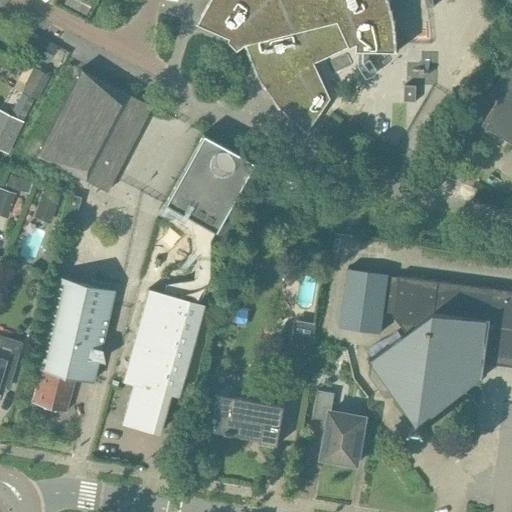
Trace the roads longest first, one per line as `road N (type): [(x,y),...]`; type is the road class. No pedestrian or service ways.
road 1 (residential): [(151,0),(130,55),(23,0)]
road 2 (residential): [(183,511),(79,493),(20,500)]
